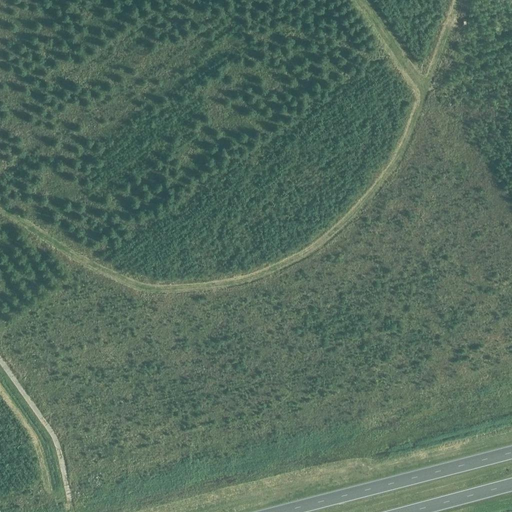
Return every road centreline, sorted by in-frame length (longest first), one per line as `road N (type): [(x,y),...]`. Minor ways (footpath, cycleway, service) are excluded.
road 1 (trunk): [(511,452),(276,511)]
road 2 (track): [(72,503),(57,444),(0,363)]
